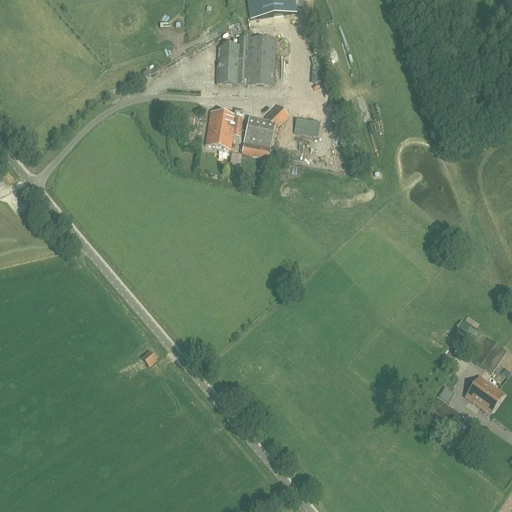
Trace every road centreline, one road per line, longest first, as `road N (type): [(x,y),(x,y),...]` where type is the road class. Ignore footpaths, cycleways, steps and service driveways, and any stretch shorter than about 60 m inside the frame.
road 1 (unclassified): [(307,511),(33,190)]
road 2 (residential): [(33,190),(115,107),(173,98)]
